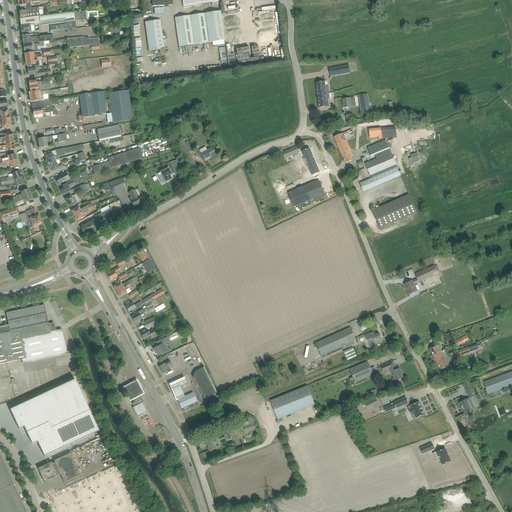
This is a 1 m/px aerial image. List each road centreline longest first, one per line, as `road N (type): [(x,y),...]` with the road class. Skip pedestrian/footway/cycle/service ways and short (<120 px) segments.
road 1 (unclassified): [(502,511),(387,296),(321,142),(301,131)]
road 2 (tertiary): [(62,228),(23,129),(4,0)]
road 3 (residential): [(111,239),(301,131)]
road 4 (unclassified): [(301,131),(288,0)]
road 5 (secondary): [(114,321),(174,432)]
